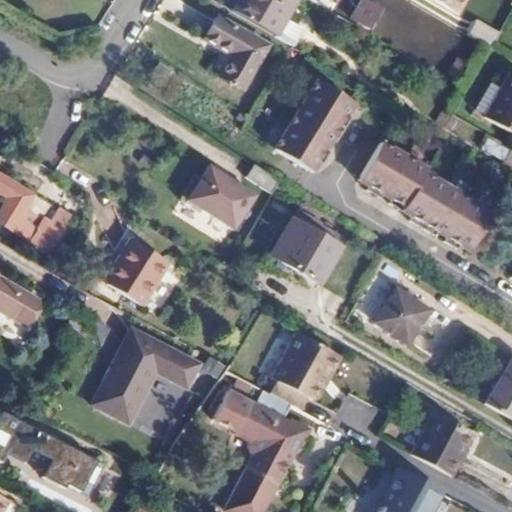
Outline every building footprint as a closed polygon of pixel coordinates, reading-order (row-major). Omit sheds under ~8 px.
[(295,0),(236,0),(229,13),(273,38),(295,0)] [(362,0),(357,0),(346,20),(366,32),(379,10),(362,0)] [(465,0),(441,0),(459,10),(465,0)] [(265,48),(215,18),(203,38),(231,55),(218,76),(239,90),(265,48)] [(467,35),(491,46),(498,32),(474,21),(467,35)] [(453,82),(462,66),(453,61),(443,76),(453,82)] [(511,74),(507,71),(481,116),(511,133),(511,74)] [(315,83),(283,138),(315,159),(322,163),(323,163),(329,153),(321,148),(327,137),(336,142),(351,116),(343,111),(348,102),(315,83)] [(315,159),(283,138),(275,151),(308,170),(315,159)] [(367,187),(365,191),(377,198),(380,193),(390,200),(387,205),(398,213),(399,211),(411,217),(409,219),(433,235),(435,231),(445,238),(443,240),(456,249),(458,244),(469,250),(488,217),(419,177),(422,173),(377,147),(357,181),(367,187)] [(261,194),(210,163),(188,199),(239,230),(261,194)] [(269,192),(277,178),(251,163),(243,177),(269,192)] [(31,196),(0,177),(0,194),(6,198),(0,207),(0,225),(10,231),(28,242),(36,230),(58,243),(72,219),(57,210),(49,224),(42,220),(24,208),(31,196)] [(377,198),(365,191),(363,195),(375,202),(377,198)] [(49,207),(31,196),(24,208),(42,220),(49,207)] [(398,213),(387,205),(386,208),(398,215),(398,213)] [(298,206),(291,217),(334,245),(341,234),(298,206)] [(334,245),(291,217),(288,215),(264,252),(312,284),(337,247),(334,245)] [(431,238),(433,235),(409,219),(406,225),(431,238)] [(166,261),(124,237),(108,265),(113,269),(105,282),(141,304),(166,261)] [(454,252),(456,249),(443,240),(441,244),(454,252)] [(39,300),(0,278),(0,309),(26,324),(39,300)] [(426,310),(394,290),(373,323),(404,344),(426,310)] [(199,365),(131,327),(89,401),(126,422),(155,371),(186,389),(199,365)] [(276,381),(268,394),(300,412),(307,398),(311,401),(319,388),(318,388),(324,377),(328,380),(339,360),(296,335),(271,379),(276,381)] [(511,359),(483,406),(511,423),(511,359)] [(322,390),(328,380),(324,377),(318,388),(319,388),(322,390)] [(291,437),(294,430),(248,405),(232,433),(245,440),(243,445),(249,454),(252,456),(245,467),(274,483),(297,440),(291,437)] [(21,408),(15,422),(37,433),(44,420),(37,416),(21,408)] [(473,439),(435,417),(411,457),(450,478),(473,439)] [(89,460),(15,422),(0,449),(0,453),(17,461),(24,449),(45,460),(38,473),(36,477),(58,488),(60,484),(73,491),(89,460)] [(300,434),(294,430),(291,437),(297,440),(300,434)] [(428,511),(438,495),(394,471),(370,511),(428,511)]
